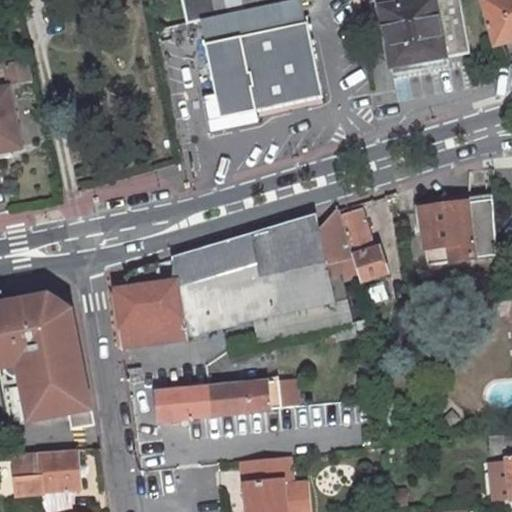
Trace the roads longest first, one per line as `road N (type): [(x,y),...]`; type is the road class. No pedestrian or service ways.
road 1 (secondary): [(87,242),(218,213),(511,126)]
road 2 (residential): [(87,242),(128,511)]
road 3 (unknown): [(122,474),(360,450)]
